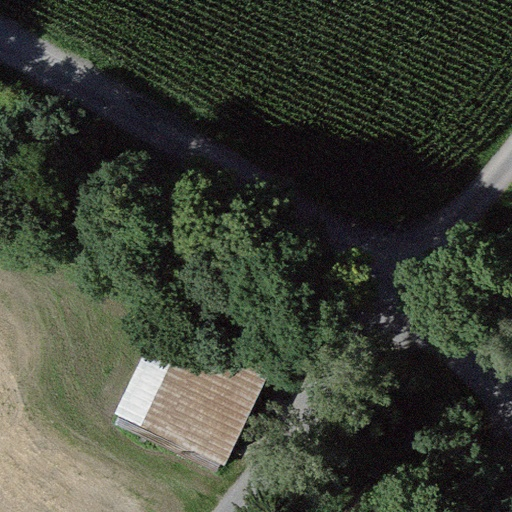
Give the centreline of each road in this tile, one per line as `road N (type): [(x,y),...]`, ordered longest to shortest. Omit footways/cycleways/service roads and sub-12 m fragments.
road 1 (track): [(511,373),(413,283),(133,113),(0,49)]
road 2 (track): [(228,511),(511,163)]
